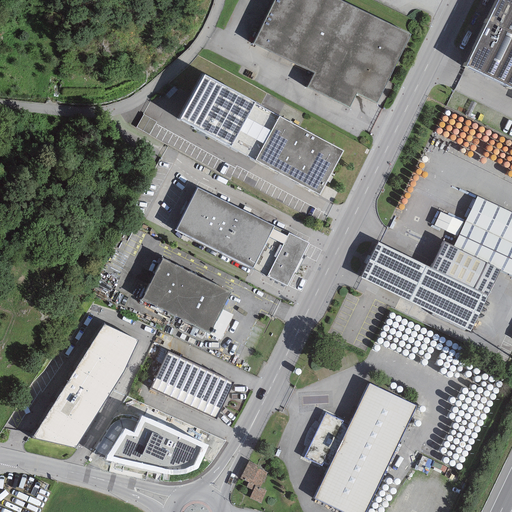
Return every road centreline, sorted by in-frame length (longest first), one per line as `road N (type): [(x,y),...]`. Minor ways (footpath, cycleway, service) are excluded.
road 1 (primary): [(210,495),(458,0)]
road 2 (unknown): [(351,221),(157,116)]
road 3 (residential): [(0,455),(173,504)]
